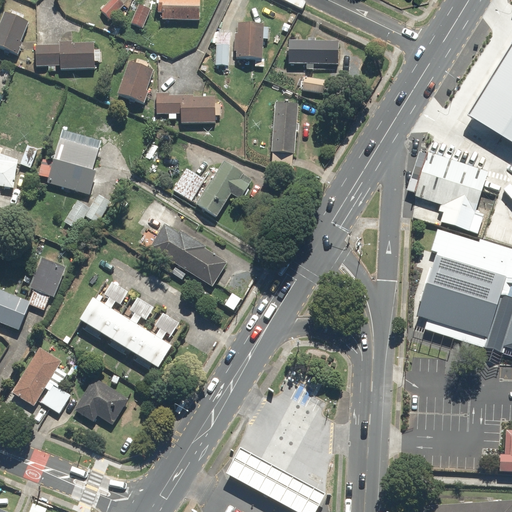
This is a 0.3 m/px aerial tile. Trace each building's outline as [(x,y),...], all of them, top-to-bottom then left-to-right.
[(125,8),(118,0),(114,0),(101,12),(110,22),(125,8)] [(201,0),(159,0),(158,21),(200,23),(202,0),(201,0)] [(151,13),(138,8),(132,25),(145,30),(151,13)] [(24,16),(8,9),(0,28),(0,48),(18,56),(29,25),(21,22),(24,16)] [(263,42),(269,42),(270,30),(263,30),(263,25),(238,25),(238,36),(234,36),(234,54),(237,54),(237,61),(262,61),(263,42)] [(291,42),(290,66),(306,66),(306,71),(315,72),(315,67),(340,67),(341,44),(291,42)] [(59,49),(36,48),(36,70),(95,72),(95,64),(101,65),(102,53),(95,52),(95,45),(60,44),(59,49)] [(230,47),(216,46),(215,67),(229,68),(230,47)] [(511,47),(469,117),(511,143),(511,47)] [(349,52),(344,62),(362,73),(368,64),(349,52)] [(136,66),(129,64),(119,96),(143,104),(154,72),(148,70),(150,64),(138,60),(136,66)] [(0,72),(0,93),(6,95),(12,77),(0,72)] [(304,79),(303,93),(325,95),(326,82),(304,79)] [(215,99),(157,97),(157,116),(170,117),(170,122),(177,122),(177,114),(182,114),(181,125),(215,126),(216,118),(221,118),(221,106),(215,105),(215,99)] [(293,156),(296,156),(299,107),(275,105),(271,167),(293,168),(293,156)] [(152,126),(132,118),(128,126),(149,135),(152,126)] [(101,153),(60,141),(53,164),(42,161),(37,175),(50,179),(48,186),(89,199),(97,173),(95,172),(101,153)] [(436,223),(469,233),(488,174),(426,154),(413,195),(442,204),(436,223)] [(0,187),(13,190),(16,167),(12,166),(12,161),(0,156),(0,187)] [(243,173),(223,162),(199,208),(218,219),(230,196),(242,203),(253,182),(241,175),(243,173)] [(206,182),(187,170),(173,193),(191,204),(206,182)] [(144,201),(127,190),(123,197),(139,208),(144,201)] [(112,204),(99,196),(90,210),(85,218),(98,226),(112,204)] [(90,210),(78,202),(64,224),(77,231),(85,218),(90,210)] [(155,207),(152,212),(159,216),(156,219),(173,230),(180,219),(163,208),(161,211),(155,207)] [(165,226),(150,251),(214,288),(228,264),(205,250),(206,248),(180,233),(179,235),(165,226)] [(478,244),(438,231),(407,326),(503,357),(501,349),(511,352),(511,251),(480,241),(478,244)] [(26,305),(47,313),(64,270),(42,262),(26,305)] [(93,307),(83,324),(153,367),(166,347),(178,325),(163,317),(152,338),(140,331),(152,310),(137,302),(126,322),(113,315),(127,293),(109,282),(93,307)] [(26,312),(0,300),(0,324),(18,332),(26,312)] [(67,398),(51,387),(62,365),(38,353),(15,396),(39,409),(41,405),(55,415),(67,398)] [(94,380),(73,412),(106,434),(128,402),(94,380)] [(511,429),(502,429),(501,472),(511,472),(511,429)] [(243,449),(229,475),(293,511),(316,511),(326,496),(243,449)] [(435,460),(435,468),(456,468),(456,460),(435,460)]
